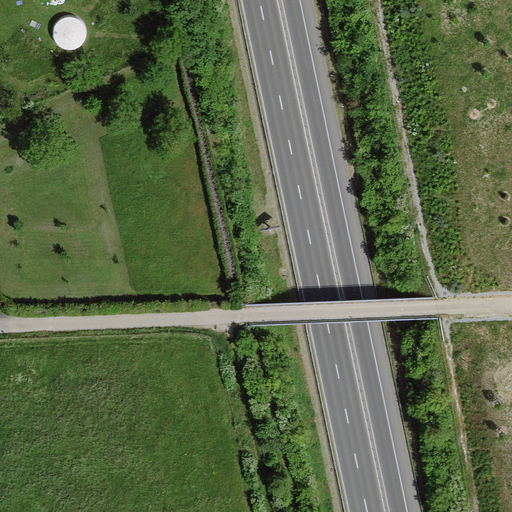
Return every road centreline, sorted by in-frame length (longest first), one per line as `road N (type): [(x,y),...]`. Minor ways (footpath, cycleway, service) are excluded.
road 1 (motorway): [(401,511),(293,0)]
road 2 (motorway): [(260,0),(367,511)]
road 3 (motorway): [(393,0),(490,511)]
